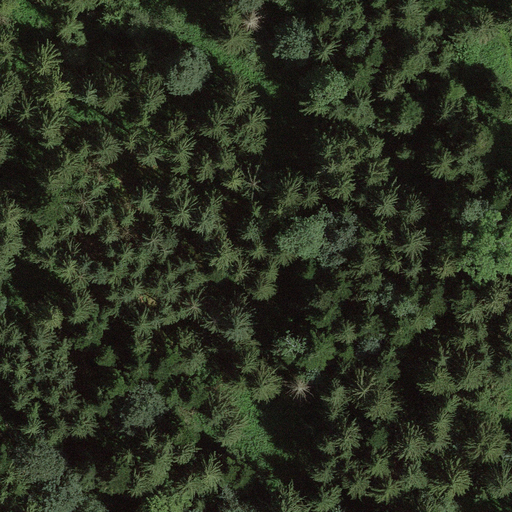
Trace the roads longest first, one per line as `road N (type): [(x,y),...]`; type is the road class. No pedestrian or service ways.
road 1 (track): [(247,511),(298,261),(303,91)]
road 2 (track): [(303,91),(224,45),(172,0)]
